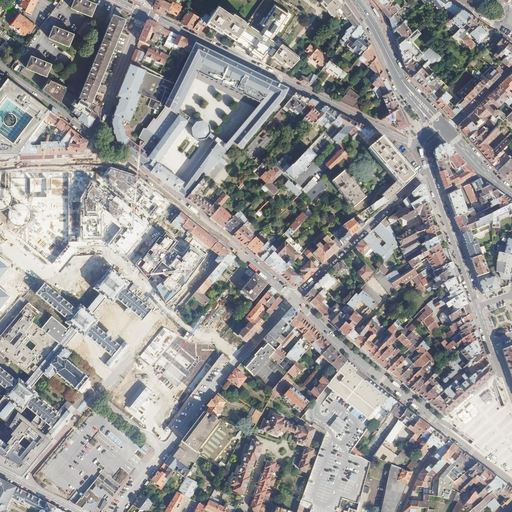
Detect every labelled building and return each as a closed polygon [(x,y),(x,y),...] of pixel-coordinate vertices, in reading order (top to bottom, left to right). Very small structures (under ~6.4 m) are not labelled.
[(37,0),(21,0),(19,5),(25,8),(24,10),(31,14),(37,0)] [(96,4),(85,0),(73,0),(70,7),(91,16),(96,4)] [(154,0),(153,4),(155,10),(164,15),(167,10),(170,5),(164,1),(164,0),(154,0)] [(319,0),(319,1),(332,16),(336,11),(335,10),(339,7),(344,1),(342,0),(319,0)] [(339,12),(341,10),(350,22),(344,30),(344,32),(345,33),(342,38),(346,41),(355,29),(359,24),(360,24),(344,0),(344,1),(339,7),(335,10),(336,11),(337,13),(339,12)] [(372,0),(380,9),(388,2),(386,0),(372,0)] [(447,0),(427,0),(437,11),(442,6),(448,1),(447,0)] [(448,1),(442,6),(452,17),(461,9),(448,1)] [(172,2),(170,5),(167,10),(176,15),(181,7),(172,2)] [(388,2),(380,9),(387,18),(395,12),(396,11),(388,2)] [(256,32),(246,24),(235,40),(234,41),(267,64),(272,58),(279,47),(269,40),(288,12),(276,3),(256,32)] [(228,14),(217,6),(206,23),(217,30),(219,28),(235,40),(246,24),(247,23),(230,11),(228,14)] [(446,26),(451,21),(457,28),(453,32),(454,34),(472,16),(461,9),(452,17),(444,24),(446,26)] [(197,17),(188,11),(181,23),(191,27),(197,17)] [(395,12),(387,18),(391,30),(402,21),(395,12)] [(205,15),(203,13),(193,28),(200,32),(205,24),(200,20),(202,19),(205,15)] [(20,14),(11,25),(25,36),(29,31),(31,33),(36,26),(20,14)] [(113,14),(86,80),(79,97),(80,98),(84,99),(84,100),(86,101),(88,102),(89,101),(91,102),(125,19),(113,14)] [(480,23),(472,16),(454,34),(451,37),(453,39),(454,39),(458,36),(469,47),(471,50),(477,45),(471,38),(468,35),(478,25),(480,23)] [(392,32),(394,30),(399,36),(395,40),(397,45),(413,31),(412,29),(410,31),(404,23),(406,21),(404,19),(402,21),(391,30),(392,32)] [(150,22),(146,23),(139,41),(149,46),(149,45),(150,42),(148,41),(151,33),(154,34),(157,26),(150,22)] [(357,33),(354,36),(353,37),(347,44),(350,47),(351,46),(363,30),(359,24),(355,29),(357,33)] [(74,34),(53,25),(48,38),(68,46),(74,34)] [(478,25),(468,35),(471,38),(472,37),(479,43),(488,34),(478,25)] [(157,26),(154,34),(150,42),(149,45),(154,47),(158,38),(160,33),(162,34),(165,29),(157,26)] [(397,45),(403,64),(412,56),(416,60),(417,61),(420,57),(423,55),(428,60),(435,53),(429,47),(425,53),(422,51),(420,53),(417,50),(416,52),(408,43),(410,41),(418,34),(415,29),(413,31),(397,45)] [(367,38),(363,30),(351,46),(361,55),(370,44),(367,38)] [(178,36),(170,32),(164,44),(172,47),(174,45),(178,36)] [(189,41),(178,36),(174,45),(179,47),(177,51),(177,52),(182,55),(184,51),(189,41)] [(501,39),(495,47),(498,50),(495,53),(492,51),(491,53),(496,57),(507,43),(501,39)] [(149,46),(139,41),(137,46),(147,51),(149,46)] [(217,162),(232,143),(240,150),(282,100),(287,102),(295,93),(189,41),(184,51),(186,52),(190,54),(176,83),(175,84),(168,98),(164,107),(165,108),(169,110),(178,116),(172,124),(157,144),(143,163),(143,165),(177,192),(178,191),(184,196),(186,198),(204,177),(205,175),(217,162)] [(410,41),(408,43),(416,52),(417,50),(410,41)] [(511,46),(507,43),(496,57),(501,61),(503,59),(501,57),(503,54),(506,56),(511,48),(511,46)] [(370,44),(361,55),(358,59),(367,67),(376,56),(370,44)] [(281,45),(279,47),(272,58),(288,70),(299,59),(281,45)] [(314,48),(310,45),(306,50),(310,53),(314,48)] [(312,59),(314,57),(316,59),(315,60),(325,67),(330,60),(331,59),(315,47),(314,48),(310,53),(308,56),(312,59)] [(511,63),(511,48),(506,56),(503,59),(501,61),(508,67),(511,63)] [(141,53),(135,50),(129,64),(139,68),(141,65),(141,64),(137,62),(138,60),(140,61),(143,54),(143,53),(141,52),(141,53)] [(150,52),(147,51),(141,64),(141,65),(144,66),(150,52)] [(186,52),(184,51),(182,55),(169,80),(172,81),(186,52)] [(425,62),(420,67),(411,77),(422,88),(433,78),(433,79),(436,76),(432,72),(430,74),(428,74),(427,75),(423,70),(430,63),(431,64),(433,64),(435,62),(436,62),(438,62),(441,59),(435,53),(428,60),(425,62)] [(51,64),(31,56),(26,68),(46,76),(51,64)] [(367,67),(368,67),(375,73),(370,79),(370,82),(372,83),(382,70),(376,56),(367,67)] [(416,60),(412,56),(403,64),(411,77),(420,67),(414,62),(416,60)] [(327,72),(330,70),(342,80),(347,73),(342,70),(336,65),(330,60),(325,67),(323,69),(327,72)] [(118,98),(119,99),(112,116),(113,117),(112,120),(114,120),(117,121),(119,123),(120,124),(121,125),(123,125),(126,125),(127,123),(131,124),(133,120),(130,119),(132,116),(134,117),(141,99),(139,98),(140,95),(143,95),(152,100),(152,101),(159,104),(157,108),(161,109),(162,106),(164,107),(168,98),(167,98),(173,84),(139,68),(129,64),(119,90),(121,91),(118,98)] [(494,69),(492,67),(487,71),(484,75),(485,76),(485,77),(492,83),(501,75),(494,69)] [(497,67),(494,69),(501,75),(504,72),(497,67)] [(382,70),(372,83),(371,84),(373,86),(371,89),(374,91),(376,89),(378,86),(385,77),(382,70)] [(316,79),(312,75),(307,81),(303,78),(300,81),(310,86),(315,79),(316,79)] [(477,75),(475,77),(484,86),(487,89),(492,83),(485,77),(482,80),(477,75)] [(436,89),(442,82),(436,76),(433,79),(433,78),(422,88),(425,92),(428,94),(432,89),(434,91),(436,89)] [(511,79),(508,76),(498,86),(511,99),(511,93),(508,89),(510,88),(511,89),(511,87),(511,86),(511,85),(511,79)] [(385,77),(378,86),(382,95),(391,91),(385,77)] [(474,77),(457,93),(462,98),(456,103),(461,108),(484,86),(475,77),(474,77)] [(0,95),(11,81),(6,78),(0,86),(0,95)] [(319,82),(315,79),(310,86),(314,88),(316,84),(319,82)] [(49,109),(11,81),(0,95),(0,152),(19,153),(49,109)] [(46,90),(64,103),(70,90),(68,87),(55,81),(52,85),(51,84),(46,90)] [(434,91),(432,89),(428,94),(435,101),(445,91),(448,87),(445,85),(439,91),(436,89),(434,91)] [(511,99),(498,86),(493,90),(503,100),(507,104),(511,101),(511,105),(510,107),(511,109),(511,99)] [(345,94),(345,95),(340,101),(354,108),(358,102),(360,98),(349,89),(345,94)] [(493,90),(479,104),(494,119),(495,118),(497,116),(501,120),(505,116),(507,115),(499,108),(498,109),(495,110),(495,109),(493,110),(487,104),(491,101),(497,106),(503,100),(493,90)] [(382,95),(381,95),(388,111),(383,115),(382,114),(376,119),(381,121),(398,108),(391,91),(382,95)] [(435,101),(434,101),(450,119),(461,108),(456,103),(453,106),(446,99),(450,96),(445,91),(435,101)] [(345,94),(341,92),(336,99),(340,101),(345,95),(345,94)] [(295,93),(287,102),(282,107),(287,111),(288,109),(296,116),(300,111),(310,100),(295,93)] [(311,100),(310,100),(300,111),(303,113),(308,107),(311,110),(312,109),(318,103),(311,100)] [(476,115),(483,122),(487,126),(494,119),(479,104),(472,111),(476,115)] [(51,106),(49,109),(61,118),(62,116),(56,112),(57,111),(51,106)] [(311,110),(303,118),(312,126),(318,120),(329,109),(324,106),(319,112),(320,113),(318,115),(312,109),(311,110)] [(86,108),(82,107),(78,116),(77,119),(88,127),(94,127),(99,113),(93,110),(93,111),(92,110),(91,112),(85,110),(86,108)] [(157,120),(154,118),(147,129),(144,128),(140,138),(148,144),(151,140),(157,144),(172,124),(178,116),(169,110),(165,108),(157,120)] [(405,124),(398,108),(381,121),(388,124),(393,120),(393,121),(394,121),(395,123),(394,123),(397,129),(405,124)] [(75,132),(66,125),(68,123),(61,118),(49,109),(19,153),(64,152),(75,132)] [(321,122),(325,119),(328,122),(325,126),(327,128),(333,123),(340,115),(329,109),(318,120),(321,122)] [(476,115),(472,111),(457,125),(461,129),(469,121),(476,115)] [(333,123),(338,128),(339,126),(342,129),(332,139),(337,144),(339,142),(347,134),(357,124),(340,115),(333,123)] [(495,118),(494,119),(487,126),(489,128),(497,120),(495,118)] [(112,120),(111,123),(116,142),(124,148),(130,140),(131,139),(126,135),(123,125),(121,125),(120,124),(119,123),(117,121),(114,120),(112,120)] [(474,126),(469,121),(461,129),(467,137),(477,128),(479,126),(477,123),(474,126)] [(478,130),(477,128),(467,137),(471,141),(485,127),(487,126),(483,122),(480,125),(481,127),(478,130)] [(357,124),(347,134),(351,138),(351,140),(350,141),(351,142),(354,139),(353,138),(358,134),(365,127),(358,123),(357,124)] [(365,127),(358,134),(367,144),(372,139),(378,133),(365,127)] [(487,129),(485,127),(471,141),(476,146),(487,135),(484,132),(487,129)] [(487,135),(476,146),(480,151),(487,143),(499,131),(495,127),(487,135)] [(88,141),(75,132),(64,152),(83,152),(88,141)] [(260,138),(257,136),(243,152),(253,161),(256,157),(272,141),(264,134),(260,138)] [(368,149),(396,182),(381,196),(384,198),(388,202),(416,175),(412,171),(382,137),(375,142),(370,147),(368,149)] [(492,150),(486,157),(489,161),(501,148),(508,141),(505,137),(492,150)] [(375,142),(372,139),(367,144),(370,147),(375,142)] [(124,148),(123,149),(134,157),(141,162),(141,161),(143,163),(157,144),(151,140),(148,144),(144,150),(137,145),(130,140),(124,148)] [(492,150),(487,143),(480,151),(486,157),(492,150)] [(443,144),(435,148),(433,154),(436,162),(443,159),(442,155),(444,155),(446,158),(456,154),(448,145),(443,144)] [(293,163),(291,165),(284,172),(292,180),(299,173),(299,174),(309,163),(316,155),(308,148),(293,163)] [(509,156),(501,148),(489,161),(496,169),(503,162),(503,163),(508,158),(509,156)] [(343,150),(341,149),(323,166),(329,172),(343,158),(346,155),(347,155),(343,150)] [(511,151),(511,152),(511,161),(508,158),(503,163),(503,162),(496,169),(502,175),(511,165),(511,151)] [(456,154),(446,158),(449,162),(450,163),(451,163),(456,170),(455,170),(456,172),(458,171),(457,169),(466,164),(456,154)] [(346,155),(343,158),(349,164),(354,160),(352,157),(350,159),(346,155)] [(256,157),(253,161),(258,166),(262,162),(256,157)] [(280,159),(281,159),(274,166),(275,167),(279,170),(281,172),(283,174),(284,172),(291,165),(283,157),(280,159)] [(218,161),(225,167),(227,163),(221,158),(218,161)] [(443,159),(436,162),(439,171),(439,173),(446,171),(448,178),(452,176),(446,165),(444,166),(444,165),(449,162),(446,158),(443,159)] [(223,167),(217,162),(205,175),(211,180),(223,167)] [(476,175),(466,164),(457,169),(458,171),(456,172),(456,173),(462,181),(476,175)] [(511,165),(502,175),(509,181),(511,178),(511,165)] [(271,172),(270,170),(266,174),(265,173),(260,178),(266,184),(279,170),(275,167),(271,172)] [(279,170),(266,184),(264,186),(268,190),(274,195),(278,191),(271,183),(281,172),(279,170)] [(446,171),(439,173),(445,189),(451,187),(448,178),(446,171)] [(338,188),(337,189),(346,200),(347,199),(354,207),(365,198),(359,191),(360,190),(350,179),(343,172),(332,181),(338,188)] [(452,176),(448,178),(451,187),(462,181),(456,173),(452,176)] [(49,203),(66,181),(59,176),(42,198),(49,203)] [(186,198),(211,216),(220,207),(222,204),(223,203),(225,201),(231,194),(229,191),(226,195),(221,191),(218,195),(219,196),(213,204),(208,200),(206,200),(202,197),(202,196),(197,192),(203,185),(205,187),(208,184),(206,182),(207,180),(204,177),(186,198)] [(301,193),(304,196),(316,184),(312,179),(300,192),(301,193)] [(480,179),(472,183),(476,192),(480,190),(490,186),(485,183),(485,184),(482,185),(480,179)] [(288,181),(284,185),(287,188),(290,191),(297,197),(301,193),(300,192),(288,181)] [(326,187),(319,181),(316,184),(304,196),(310,202),(321,191),(322,191),(326,187)] [(469,184),(463,187),(471,202),(477,200),(474,193),(469,184)] [(427,203),(430,202),(424,186),(421,185),(411,194),(413,197),(415,197),(418,195),(420,198),(411,204),(407,198),(403,202),(407,207),(411,212),(427,203)] [(268,190),(264,186),(260,190),(263,194),(265,192),(268,190)] [(490,186),(480,190),(482,193),(480,195),(479,193),(476,195),(478,199),(479,199),(497,191),(490,186)] [(0,212),(1,213),(7,217),(8,219),(8,220),(9,221),(9,222),(10,223),(11,224),(12,225),(13,226),(14,226),(15,227),(16,227),(18,227),(19,227),(20,227),(22,227),(23,226),(24,226),(25,225),(26,225),(27,224),(28,223),(29,222),(29,221),(30,219),(30,218),(30,217),(30,216),(30,214),(30,213),(30,212),(29,211),(29,210),(28,209),(27,208),(26,207),(25,206),(24,205),(22,205),(20,204),(19,204),(18,204),(17,204),(11,200),(10,198),(10,197),(9,195),(9,194),(7,193),(6,192),(5,191),(4,191),(3,190),(1,190),(0,189),(0,212)] [(458,189),(448,195),(456,217),(473,211),(472,208),(467,210),(458,189)] [(274,195),(268,190),(265,192),(271,198),(274,195)] [(504,196),(497,191),(479,199),(482,205),(487,203),(486,200),(491,198),(492,201),(489,202),(492,207),(494,206),(499,204),(497,199),(504,196)] [(511,201),(504,196),(497,199),(499,204),(501,203),(503,207),(511,203),(511,201)] [(388,202),(384,198),(370,208),(373,212),(384,205),(388,202)] [(399,247),(417,238),(414,235),(435,226),(427,203),(411,212),(391,224),(385,229),(392,236),(399,247)] [(511,203),(503,207),(496,211),(492,213),(492,222),(492,228),(498,228),(498,220),(509,214),(509,215),(511,213),(511,203)] [(494,206),(492,207),(475,215),(478,220),(480,219),(479,216),(482,214),(484,217),(492,213),(496,211),(494,206)] [(220,207),(211,216),(209,217),(223,228),(232,219),(230,217),(221,208),(220,207)] [(411,212),(407,207),(388,218),(387,217),(386,218),(391,224),(411,212)] [(240,211),(237,209),(231,215),(230,217),(232,219),(235,216),(239,212),(240,211)] [(478,220),(475,215),(473,211),(456,217),(454,218),(459,229),(473,222),(478,220)] [(180,212),(173,222),(172,223),(180,230),(182,228),(189,219),(180,212)] [(473,222),(476,229),(478,228),(490,223),(492,222),(492,213),(484,217),(480,219),(478,220),(473,222)] [(307,218),(303,214),(289,228),(293,232),(307,218)] [(243,215),(238,219),(244,225),(245,223),(249,220),(243,215)] [(249,220),(245,223),(246,224),(248,226),(256,218),(253,215),(249,220)] [(235,216),(232,219),(223,228),(227,231),(238,219),(235,216)] [(386,218),(380,224),(385,229),(391,224),(386,218)] [(194,223),(189,219),(182,228),(185,231),(188,227),(190,228),(194,223)] [(238,219),(227,231),(232,236),(244,225),(238,219)] [(348,224),(347,223),(343,226),(345,228),(351,236),(360,228),(355,222),(353,219),(349,222),(350,223),(348,224)] [(35,255),(54,229),(44,222),(25,247),(35,255)] [(473,222),(459,229),(461,235),(469,232),(468,230),(471,228),(472,230),(476,229),(473,222)] [(190,228),(186,233),(189,235),(191,232),(196,225),(194,223),(190,228)] [(246,224),(245,223),(244,225),(232,236),(246,247),(247,247),(256,237),(246,227),(248,226),(246,224)] [(490,223),(478,228),(480,233),(490,229),(490,223)] [(380,224),(374,229),(387,243),(390,247),(393,250),(399,247),(392,236),(385,229),(380,224)] [(196,225),(191,232),(211,249),(217,242),(196,225)] [(414,235),(417,238),(399,247),(393,250),(392,250),(394,253),(397,259),(404,255),(420,244),(418,240),(424,237),(435,233),(440,230),(438,225),(435,226),(414,235)] [(351,236),(345,228),(335,238),(342,245),(351,236)] [(178,242),(165,231),(135,265),(148,280),(162,262),(172,271),(167,277),(156,287),(166,304),(181,289),(205,258),(190,245),(182,256),(173,248),(178,242)] [(328,258),(338,249),(324,234),(322,232),(313,242),(317,246),(318,248),(328,258)] [(469,232),(461,235),(465,246),(474,243),(469,232)] [(435,233),(424,237),(426,242),(437,237),(435,233)] [(368,235),(362,240),(370,248),(385,263),(390,257),(385,252),(381,248),(368,235)] [(437,237),(426,242),(420,244),(404,255),(406,258),(418,250),(417,248),(421,246),(422,247),(425,246),(426,249),(407,260),(409,263),(439,244),(445,242),(442,235),(437,237)] [(264,245),(256,237),(247,247),(256,254),(264,245)] [(501,238),(500,242),(506,244),(504,254),(511,255),(511,239),(504,238),(501,238)] [(264,262),(281,275),(289,267),(293,263),(290,260),(286,264),(280,258),(285,252),(294,261),(297,258),(301,254),(286,240),(276,250),(264,262)] [(360,244),(356,248),(364,255),(367,252),(367,251),(370,248),(362,240),(359,243),(360,244)] [(276,241),(271,246),(260,258),(264,262),(276,250),(273,247),(277,242),(276,241)] [(64,251),(65,249),(57,242),(55,244),(64,251)] [(211,249),(219,255),(215,260),(220,264),(229,253),(217,242),(211,249)] [(267,242),(264,245),(256,254),(255,254),(260,258),(271,246),(267,242)] [(474,243),(465,246),(470,260),(481,256),(482,256),(479,248),(477,242),(474,243)] [(390,247),(387,243),(381,248),(385,252),(390,247)] [(442,249),(439,244),(409,263),(412,268),(416,266),(421,263),(419,261),(427,256),(429,258),(442,249)] [(393,250),(390,247),(385,252),(390,257),(394,253),(392,250),(393,250)] [(308,257),(312,253),(322,264),(328,258),(318,248),(313,252),(309,248),(304,253),(308,257)] [(429,258),(426,259),(429,263),(432,268),(435,272),(447,264),(452,263),(447,248),(442,249),(429,258)] [(213,284),(229,265),(230,266),(233,263),(238,267),(242,263),(229,253),(220,264),(193,295),(205,306),(210,300),(203,294),(213,284)] [(511,255),(504,254),(498,253),(496,262),(496,272),(499,273),(511,275),(511,270),(511,255)] [(481,256),(470,260),(475,273),(477,277),(489,273),(482,256),(481,256)] [(0,279),(11,266),(0,257),(0,309),(10,297),(0,289),(0,279)] [(309,261),(300,270),(302,272),(298,276),(303,282),(317,269),(314,265),(309,261)] [(338,264),(333,268),(341,276),(345,272),(346,273),(349,270),(341,263),(339,265),(338,264)] [(452,263),(447,264),(435,272),(434,273),(433,273),(436,277),(451,269),(454,268),(452,263)] [(373,272),(367,266),(358,274),(364,281),(373,272)] [(379,269),(380,271),(385,277),(388,275),(387,273),(383,268),(382,266),(379,269)] [(416,266),(412,268),(417,275),(421,273),(416,266)] [(62,359),(66,358),(83,338),(109,360),(105,365),(111,370),(118,361),(130,346),(124,341),(120,346),(93,324),(116,297),(141,318),(149,308),(125,289),(130,283),(110,267),(75,310),(44,284),(30,302),(45,314),(48,310),(70,328),(68,331),(50,317),(40,330),(44,333),(36,343),(19,330),(24,323),(17,318),(0,338),(0,349),(2,351),(4,349),(21,363),(11,375),(0,366),(0,415),(6,420),(16,407),(21,411),(21,412),(22,413),(22,412),(22,413),(23,412),(23,411),(26,407),(37,415),(32,421),(37,426),(42,420),(46,423),(52,428),(48,433),(54,438),(73,415),(68,411),(73,405),(67,400),(58,411),(31,388),(44,372),(50,377),(54,373),(54,369),(50,365),(58,356),(62,359)] [(298,287),(303,282),(298,276),(289,267),(281,275),(292,287),(298,287)] [(388,275),(385,277),(396,291),(397,292),(412,279),(417,275),(412,268),(400,276),(396,270),(391,274),(388,275)] [(451,269),(436,277),(434,279),(436,283),(426,289),(427,290),(426,291),(428,293),(438,287),(444,283),(453,278),(457,277),(454,268),(451,269)] [(249,269),(245,273),(251,278),(255,274),(249,269)] [(380,271),(375,275),(391,295),(396,291),(385,277),(380,271)] [(489,273),(477,277),(483,295),(490,293),(493,291),(500,289),(495,277),(490,278),(490,277),(491,277),(489,273)] [(255,274),(251,278),(234,298),(246,309),(252,302),(268,284),(255,274)] [(327,274),(320,281),(304,296),(304,297),(305,297),(315,287),(319,291),(320,292),(323,289),(326,292),(336,282),(327,274)] [(417,275),(412,279),(418,286),(421,282),(420,281),(417,275)] [(427,276),(424,278),(420,281),(421,282),(423,285),(430,281),(427,276)] [(453,278),(444,283),(438,287),(439,289),(445,286),(447,289),(445,290),(446,292),(447,291),(457,285),(460,285),(457,277),(453,278)] [(421,282),(418,286),(425,294),(427,293),(425,290),(426,290),(423,285),(421,282)] [(365,284),(361,289),(375,303),(371,308),(373,310),(383,300),(365,284)] [(457,285),(447,291),(449,295),(434,304),(437,309),(445,304),(460,295),(463,293),(460,285),(457,285)] [(303,295),(310,289),(307,286),(300,292),(303,295)] [(280,295),(271,287),(259,302),(268,309),(279,297),(280,296),(280,295)] [(319,291),(315,287),(305,297),(310,303),(319,294),(317,292),(319,291)] [(320,292),(319,294),(310,303),(316,308),(323,301),(329,295),(326,292),(323,289),(320,292)] [(339,330),(346,336),(352,329),(371,308),(375,303),(361,289),(358,293),(348,304),(344,308),(332,322),(339,330)] [(460,295),(445,304),(448,308),(441,314),(439,319),(443,324),(446,322),(445,319),(468,306),(463,293),(460,295)] [(224,296),(198,329),(210,339),(220,326),(223,328),(230,319),(225,315),(229,310),(226,308),(230,302),(224,296)] [(262,311),(264,308),(266,310),(266,311),(271,316),(274,312),(272,311),(274,309),(276,310),(281,305),(278,303),(281,299),(279,297),(268,309),(259,302),(247,316),(253,321),(262,311)] [(323,301),(316,308),(332,322),(344,308),(341,305),(338,303),(332,309),(331,309),(326,304),(327,302),(326,301),(324,303),(323,301)] [(427,305),(428,306),(429,308),(434,312),(437,309),(434,304),(432,301),(431,301),(427,305)] [(471,314),(468,306),(445,319),(446,322),(450,327),(456,323),(455,322),(452,323),(451,322),(458,318),(460,321),(471,314)] [(294,308),(291,308),(281,319),(288,325),(293,319),(292,317),(293,316),(293,317),(294,316),(295,317),(299,313),(294,308)] [(390,338),(379,350),(371,358),(375,361),(383,353),(381,351),(386,347),(388,348),(390,346),(393,342),(402,334),(406,339),(412,333),(420,325),(423,322),(430,315),(434,312),(429,308),(407,329),(405,327),(400,333),(397,330),(390,338)] [(267,319),(262,311),(253,321),(260,327),(267,319)] [(293,319),(288,325),(276,340),(281,344),(291,332),(303,318),(299,313),(295,317),(293,319)] [(473,320),(471,314),(460,321),(456,323),(458,327),(464,322),(465,323),(470,321),(473,320)] [(423,322),(425,325),(431,334),(439,328),(430,315),(423,322)] [(244,320),(249,323),(237,336),(242,339),(246,343),(260,327),(253,321),(247,316),(244,320)] [(304,335),(312,326),(303,318),(291,332),(295,335),(297,337),(297,336),(300,332),(303,335),(304,335)] [(371,320),(370,322),(353,343),(360,349),(367,340),(363,336),(368,330),(372,333),(370,335),(371,336),(382,326),(373,318),(371,320)] [(288,325),(281,319),(263,340),(266,343),(275,351),(281,344),(276,340),(288,325)] [(355,332),(352,329),(346,336),(353,343),(370,322),(367,319),(363,325),(364,325),(360,330),(358,328),(355,332)] [(465,323),(464,324),(459,328),(461,332),(475,325),(473,320),(470,321),(465,323)] [(399,328),(394,323),(385,333),(390,338),(397,330),(399,328)] [(456,327),(458,327),(456,323),(450,327),(451,330),(454,332),(455,331),(458,329),(456,327)] [(475,325),(461,332),(451,339),(453,341),(455,345),(458,343),(454,339),(458,336),(457,336),(459,335),(462,339),(477,330),(475,325)] [(311,345),(321,336),(312,326),(304,335),(303,335),(300,338),(303,342),(299,347),(305,352),(311,345)] [(371,336),(367,340),(360,349),(367,355),(374,345),(377,340),(376,339),(372,344),(370,342),(375,337),(377,337),(380,333),(381,334),(385,329),(382,326),(371,336)] [(462,339),(461,340),(458,343),(455,345),(450,349),(452,352),(462,343),(464,346),(462,349),(463,351),(479,337),(477,330),(462,339)] [(284,347),(295,335),(291,332),(281,344),(275,351),(270,356),(278,362),(280,364),(286,356),(287,354),(281,349),(282,347),(283,348),(284,348),(284,347)] [(404,359),(402,357),(387,371),(390,374),(401,363),(407,358),(415,350),(419,346),(412,339),(415,336),(412,333),(406,339),(410,342),(413,345),(409,349),(411,351),(404,359)] [(387,349),(383,353),(375,361),(383,368),(390,361),(389,360),(392,357),(393,358),(400,352),(396,348),(394,350),(392,347),(399,340),(405,346),(410,342),(406,339),(402,334),(393,342),(390,346),(388,348),(387,349)] [(311,345),(316,350),(315,350),(317,352),(317,351),(321,355),(315,362),(316,364),(319,364),(320,364),(322,362),(320,360),(323,357),(330,365),(340,354),(321,336),(311,345)] [(479,337),(463,351),(457,356),(453,360),(461,369),(484,350),(479,337)] [(303,342),(300,338),(287,354),(296,362),(305,352),(299,347),(303,342)] [(444,341),(441,344),(447,352),(450,349),(455,345),(453,341),(448,346),(444,341)] [(417,356),(416,355),(410,361),(407,358),(401,363),(390,374),(397,379),(427,352),(430,349),(423,342),(419,346),(415,350),(419,354),(417,356)] [(275,351),(266,343),(244,367),(270,392),(275,386),(259,370),(264,364),(281,379),(283,377),(287,373),(278,366),(277,364),(269,358),(270,356),(275,351)] [(379,350),(374,345),(367,355),(371,358),(379,350)] [(511,346),(502,350),(510,373),(511,372),(511,346)] [(486,355),(484,350),(461,369),(450,378),(453,381),(464,373),(465,372),(464,371),(472,364),(473,365),(486,355)] [(432,358),(427,352),(397,379),(405,385),(432,358)] [(296,362),(287,354),(286,356),(295,364),(296,362)] [(347,361),(340,354),(330,365),(334,369),(330,374),(331,375),(333,377),(340,368),(347,361)] [(393,358),(390,361),(383,368),(387,371),(402,357),(400,355),(397,358),(397,357),(394,360),(393,358)] [(486,355),(473,365),(465,372),(464,373),(469,379),(479,370),(480,372),(488,364),(487,359),(486,355)] [(54,369),(54,373),(75,390),(78,387),(80,389),(87,380),(85,378),(87,376),(66,358),(62,359),(58,356),(50,365),(54,369)] [(433,357),(432,358),(405,385),(410,389),(429,370),(431,368),(436,361),(433,357)] [(453,360),(448,363),(452,367),(448,371),(450,373),(442,380),(444,383),(450,378),(461,369),(453,360)] [(315,430),(325,434),(318,453),(316,458),(313,467),(311,472),(301,501),(312,505),(310,510),(309,511),(337,511),(340,506),(341,502),(342,499),(347,501),(350,501),(359,504),(362,493),(363,487),(370,462),(360,456),(351,450),(353,447),(382,407),(390,396),(347,361),(340,368),(333,377),(331,380),(329,382),(326,386),(316,398),(303,415),(300,419),(308,425),(315,429),(315,430)] [(303,367),(296,362),(295,364),(287,372),(294,378),(298,374),(297,373),(303,367)] [(158,385),(165,376),(148,363),(140,373),(135,369),(112,399),(137,418),(160,387),(158,385)] [(480,372),(479,370),(469,379),(475,386),(477,388),(493,374),(492,371),(489,364),(488,364),(480,372)] [(232,374),(228,379),(231,381),(238,387),(245,378),(235,370),(232,374)] [(434,375),(429,370),(410,389),(412,392),(415,394),(416,393),(431,378),(434,375)] [(464,373),(453,381),(464,395),(466,397),(477,388),(475,386),(469,379),(464,373)] [(434,375),(431,378),(416,393),(429,403),(439,394),(442,391),(447,386),(444,383),(439,386),(433,380),(438,376),(436,374),(434,375)] [(283,377),(281,379),(275,386),(270,392),(275,396),(288,381),(283,377)] [(319,381),(321,382),(315,389),(314,387),(310,391),(314,395),(314,396),(316,398),(326,386),(329,382),(327,380),(326,381),(322,377),(319,381)] [(464,395),(453,381),(450,378),(444,383),(447,386),(442,391),(443,391),(444,392),(454,404),(456,406),(466,397),(464,395)] [(231,381),(228,379),(221,388),(224,390),(231,381)] [(291,387),(282,397),(299,413),(297,416),(300,419),(303,415),(299,412),(308,402),(291,387)] [(439,394),(429,403),(442,414),(445,416),(456,406),(454,404),(444,392),(441,396),(445,400),(444,401),(443,400),(443,401),(439,396),(443,391),(442,391),(439,394)] [(398,403),(390,396),(382,407),(388,411),(385,415),(384,414),(382,417),(383,417),(376,426),(379,429),(390,413),(398,403)] [(213,402),(212,401),(203,412),(213,417),(217,412),(218,414),(219,413),(219,414),(221,413),(222,411),(221,409),(222,408),(220,408),(224,403),(216,397),(213,402)] [(398,402),(398,403),(390,413),(399,420),(407,409),(398,402)] [(0,466),(21,477),(36,459),(34,458),(40,451),(42,453),(54,438),(48,433),(52,428),(46,423),(41,430),(37,426),(32,421),(37,415),(26,407),(23,411),(23,412),(22,413),(22,412),(22,413),(21,412),(21,411),(16,407),(6,420),(0,415),(0,466)] [(413,414),(407,409),(399,420),(398,421),(400,422),(404,417),(408,420),(413,414)] [(261,414),(256,411),(250,421),(256,424),(261,414)] [(213,417),(203,412),(177,447),(179,448),(172,457),(170,455),(191,471),(200,456),(201,454),(197,452),(221,421),(213,417)] [(309,447),(315,429),(308,425),(308,426),(302,424),(301,426),(295,424),(294,427),(293,426),(293,425),(289,424),(289,422),(279,419),(280,416),(270,412),(268,420),(261,418),(258,428),(274,434),(276,429),(281,431),(282,428),(292,432),(291,434),(297,437),(295,441),(305,445),(304,447),(305,450),(300,466),(301,466),(302,469),(302,470),(306,472),(307,470),(311,472),(313,467),(309,465),(309,464),(308,463),(310,457),(311,458),(312,456),(316,458),(318,453),(314,451),(314,450),(309,448),(309,447)] [(404,417),(400,422),(404,425),(408,428),(410,426),(412,427),(419,418),(413,414),(408,420),(404,417)] [(410,426),(408,428),(413,432),(415,433),(420,437),(430,427),(419,418),(412,427),(410,426)] [(37,426),(41,430),(46,423),(42,420),(37,426)] [(201,454),(200,456),(218,467),(220,465),(224,469),(241,437),(238,436),(242,430),(221,421),(197,452),(201,454)] [(400,422),(398,421),(374,456),(376,457),(381,460),(391,445),(394,440),(404,425),(400,422)] [(157,438),(163,443),(173,431),(167,426),(157,438)] [(415,433),(414,435),(404,449),(392,465),(398,467),(418,441),(420,444),(423,446),(427,441),(430,443),(437,433),(430,427),(420,437),(415,433)] [(430,443),(427,441),(423,446),(422,448),(428,452),(432,445),(433,446),(441,435),(439,434),(437,433),(430,443)] [(444,438),(441,435),(433,446),(436,448),(439,451),(435,454),(440,458),(447,450),(443,447),(448,441),(444,438)] [(98,443),(94,439),(90,444),(94,447),(98,443)] [(233,491),(243,495),(249,478),(248,478),(255,460),(257,460),(262,444),(252,441),(247,456),(245,456),(238,475),(239,475),(237,480),(234,478),(231,486),(235,487),(233,491)] [(452,444),(448,441),(443,447),(447,450),(452,444)] [(447,450),(440,458),(436,464),(427,475),(430,477),(432,478),(446,461),(448,463),(435,479),(433,484),(431,496),(434,496),(437,496),(439,480),(452,464),(451,463),(453,460),(450,458),(457,448),(452,444),(447,450)] [(147,451),(142,446),(138,452),(143,456),(147,451)] [(353,447),(351,450),(360,456),(362,453),(353,447)] [(404,449),(401,447),(389,464),(390,465),(392,465),(404,449)] [(422,448),(420,450),(415,456),(421,460),(428,452),(422,448)] [(462,452),(457,448),(450,458),(453,460),(451,463),(452,464),(462,452)] [(462,452),(452,464),(439,480),(444,480),(458,463),(460,464),(463,462),(468,456),(462,452)] [(136,453),(133,457),(138,462),(141,458),(136,453)] [(440,458),(435,454),(431,460),(436,464),(440,458)] [(170,455),(164,464),(172,471),(175,466),(178,469),(176,472),(186,478),(187,477),(191,471),(170,455)] [(463,462),(460,464),(455,470),(458,474),(461,472),(464,474),(465,473),(469,470),(477,463),(470,458),(468,456),(463,462)] [(417,462),(413,459),(405,470),(412,472),(418,465),(417,462)] [(436,464),(431,460),(420,473),(417,480),(430,482),(430,477),(427,475),(436,464)] [(258,511),(259,511),(260,511),(263,511),(266,507),(261,505),(263,498),(268,500),(270,493),(266,492),(268,485),(273,486),(275,480),(270,478),(273,471),(277,473),(280,466),(275,465),(276,464),(271,462),(270,463),(268,464),(267,464),(263,475),(261,474),(258,482),(260,483),(258,488),(256,487),(253,495),(255,496),(251,507),(252,507),(254,510),(253,511),(256,511),(258,511)] [(469,470),(471,471),(468,475),(469,476),(473,479),(476,475),(479,477),(485,469),(477,463),(469,470)] [(161,475),(158,472),(151,481),(157,485),(156,486),(162,490),(173,474),(172,471),(164,464),(161,467),(165,470),(163,474),(162,473),(161,475)] [(392,465),(390,465),(380,511),(395,511),(412,472),(405,470),(398,467),(392,465)] [(128,474),(121,468),(114,477),(113,478),(117,482),(123,475),(125,477),(128,474)] [(473,479),(467,484),(459,493),(456,491),(451,489),(448,499),(458,501),(452,511),(458,511),(464,506),(474,493),(477,495),(495,477),(485,469),(479,477),(476,475),(473,479)] [(458,474),(455,470),(448,477),(451,481),(453,479),(458,474)] [(87,509),(88,509),(89,509),(90,509),(91,509),(92,509),(93,509),(94,509),(96,510),(97,507),(102,510),(113,497),(112,496),(122,486),(120,484),(117,482),(113,478),(103,471),(81,497),(75,504),(75,505),(82,508),(83,506),(84,507),(85,507),(86,508),(87,509)] [(125,477),(123,475),(117,482),(120,484),(125,477)] [(456,481),(453,483),(451,489),(456,491),(459,493),(467,484),(473,479),(469,476),(468,477),(467,476),(462,481),(460,479),(463,476),(462,476),(461,477),(456,481)] [(186,478),(165,511),(203,511),(205,509),(206,507),(199,504),(194,511),(175,511),(184,496),(190,499),(199,484),(187,477),(186,478)] [(505,484),(495,477),(477,495),(474,493),(464,506),(469,511),(476,506),(474,504),(480,498),(481,498),(487,492),(488,493),(491,490),(492,491),(494,489),(497,491),(499,489),(501,490),(505,484)] [(23,503),(24,502),(42,511),(62,511),(0,479),(0,489),(11,495),(12,496),(12,497),(23,503)] [(419,487),(424,487),(423,502),(419,501),(409,497),(405,507),(417,507),(428,508),(429,495),(430,482),(417,480),(412,490),(416,491),(419,487)] [(444,480),(439,480),(437,496),(444,498),(446,483),(446,481),(444,480)] [(446,481),(446,483),(444,498),(448,499),(451,489),(453,483),(446,481)] [(499,489),(497,491),(494,489),(492,491),(489,494),(476,506),(469,511),(478,511),(487,505),(493,511),(500,505),(503,508),(511,498),(511,489),(505,484),(501,490),(499,489)] [(3,510),(11,495),(0,489),(0,511),(6,511),(3,510)] [(215,489),(206,507),(205,509),(212,511),(231,511),(232,511),(233,511),(235,509),(229,506),(229,505),(225,503),(223,507),(220,506),(222,502),(214,498),(218,490),(215,489)] [(76,492),(69,500),(75,504),(81,497),(76,492)] [(153,503),(141,494),(133,505),(139,510),(144,511),(148,511),(153,503)] [(298,510),(296,511),(302,511),(304,507),(310,510),(312,505),(301,501),(298,510)]
